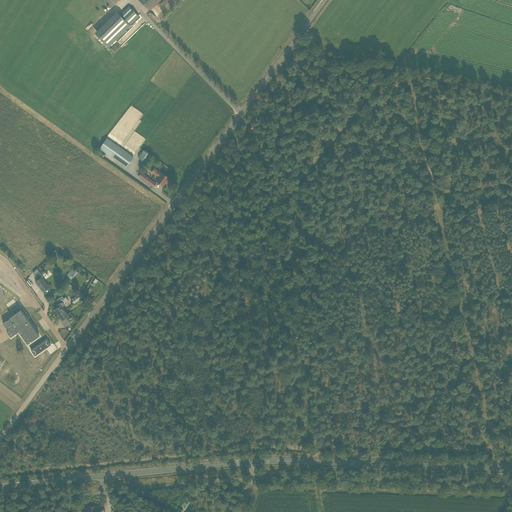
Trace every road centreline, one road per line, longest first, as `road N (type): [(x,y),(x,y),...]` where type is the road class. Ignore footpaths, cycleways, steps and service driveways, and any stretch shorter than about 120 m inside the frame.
road 1 (unclassified): [(67,348),(326,0)]
road 2 (tertiary): [(254,461),(511,469)]
road 3 (tertiary): [(0,486),(254,461)]
